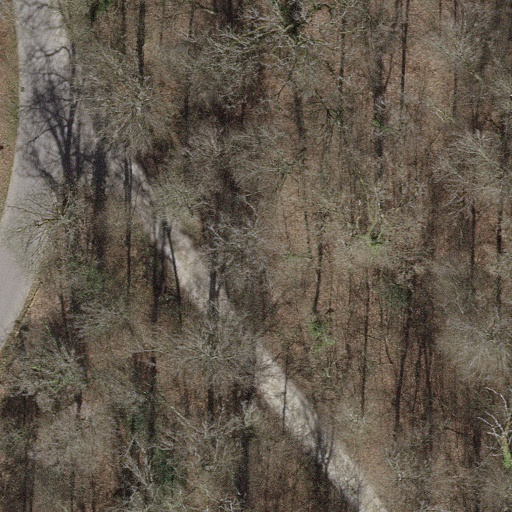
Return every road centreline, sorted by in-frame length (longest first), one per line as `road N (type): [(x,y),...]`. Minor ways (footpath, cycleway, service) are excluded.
road 1 (track): [(43,51),(352,511)]
road 2 (residential): [(35,0),(43,51),(37,187),(0,298)]
